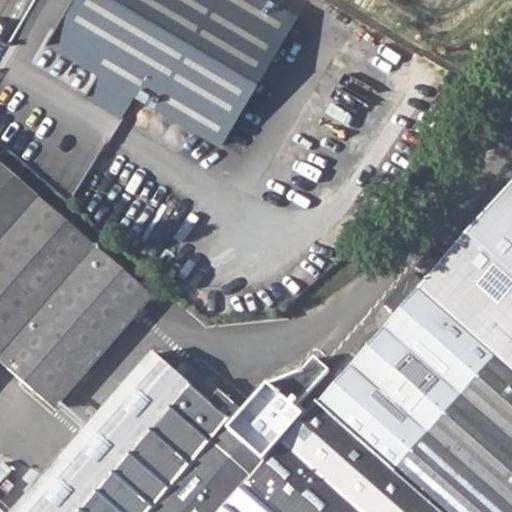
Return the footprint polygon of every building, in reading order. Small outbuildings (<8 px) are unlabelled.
[(132,95),(219,146),(294,17),(265,0),(71,0),(45,45),(96,75),(84,96),(119,117),(132,95)] [(403,0),(477,42),(504,0),(403,0)] [(0,364),(53,412),(153,297),(0,163),(0,364)] [(389,325),(255,478),(252,475),(295,426),(287,419),(320,380),(306,367),(296,379),(261,396),(217,443),(215,441),(244,409),(224,391),(214,402),(176,369),(161,357),(155,352),(14,511),(511,511),(511,185),(416,295),(404,284),(377,314),(389,325)] [(184,360),(170,347),(161,357),(176,369),(184,360)] [(0,511),(10,511),(16,506),(9,501),(31,475),(2,450),(0,452),(0,511)]
